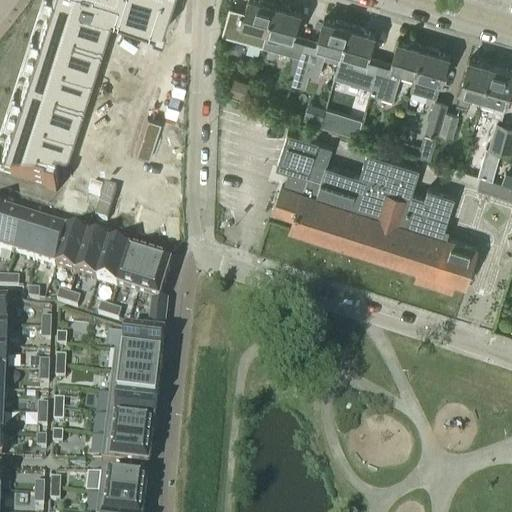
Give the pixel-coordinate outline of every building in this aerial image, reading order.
[(41,0),(0,128),(0,172),(45,187),(44,189),(55,193),(59,182),(50,179),(104,9),(152,24),(149,33),(160,36),(163,25),(160,25),(168,0),(41,0)] [(243,23),(238,39),(249,42),(253,26),(267,31),(276,2),(269,0),(261,0),(260,0),(247,0),(241,23),(243,23)] [(267,31),(263,46),(278,50),(300,57),(306,37),(294,34),(300,12),(289,8),(289,6),(276,2),(267,31)] [(300,57),(292,82),(305,86),(308,73),(318,76),(323,57),(339,62),(350,24),(336,20),(335,22),(323,18),(317,41),(306,37),(300,57)] [(339,62),(334,78),(371,89),(374,79),(380,59),(368,55),(375,34),(363,30),(364,28),(350,24),(339,62)] [(371,89),(370,92),(382,96),(383,93),(394,96),(400,75),(415,79),(425,46),(411,42),(410,44),(398,40),(391,62),(380,59),(374,79),(371,89)] [(415,79),(412,90),(424,93),(436,97),(441,81),(442,81),(449,55),(438,52),(439,50),(425,46),(415,79)] [(483,97),(492,66),(469,59),(460,90),(461,91),(457,104),(466,107),(470,93),(483,97)] [(511,71),(492,66),(483,97),(481,104),(495,108),(493,115),(501,117),(505,103),(506,103),(511,83),(511,71)] [(232,85),(228,97),(246,103),(250,91),(232,85)] [(446,105),(434,101),(425,132),(437,137),(446,105)] [(457,116),(446,113),(440,134),(451,138),(457,116)] [(500,152),(507,131),(495,127),(488,149),(500,152)] [(293,217),(289,229),(417,271),(414,280),(451,293),(454,283),(464,287),(477,248),(436,234),(439,226),(445,228),(455,197),(428,188),(425,197),(412,193),(420,169),(368,151),(359,176),(327,165),(333,148),(318,143),(319,140),(289,130),(276,167),(288,170),(283,185),(281,184),(273,210),(293,217)] [(511,132),(507,131),(500,152),(511,155),(511,132)] [(511,187),(481,177),(477,190),(511,201),(511,187)] [(24,219),(3,212),(0,221),(0,251),(12,256),(24,219)] [(24,219),(12,256),(32,262),(44,225),(24,219)] [(44,225),(32,262),(55,270),(67,232),(44,225)] [(88,239),(67,232),(55,270),(76,276),(88,239)] [(88,239),(76,276),(96,283),(108,246),(88,239)] [(129,252),(108,246),(96,283),(117,289),(129,252)] [(129,252),(117,289),(137,296),(149,259),(129,252)] [(171,266),(149,259),(137,296),(152,301),(148,334),(164,336),(168,302),(160,301),(171,266)] [(8,278),(0,277),(0,287),(8,288),(8,278)] [(19,278),(8,278),(8,288),(19,288),(19,278)] [(78,511),(90,292),(24,289),(23,297),(14,511),(78,511)] [(100,305),(97,314),(108,318),(111,308),(100,305)] [(111,308),(108,318),(118,321),(121,312),(111,308)] [(164,336),(148,334),(126,331),(123,353),(162,357),(164,336)] [(162,357),(123,353),(115,352),(112,374),(159,380),(162,357)] [(159,380),(112,374),(109,396),(156,402),(159,380)] [(156,402),(109,396),(107,417),(154,423),(156,402)] [(154,423),(107,417),(104,438),(151,444),(154,423)] [(151,444),(104,438),(101,461),(148,467),(151,444)] [(108,474),(101,473),(99,495),(144,501),(147,478),(108,474)] [(142,511),(144,501),(99,495),(96,511),(142,511)]
